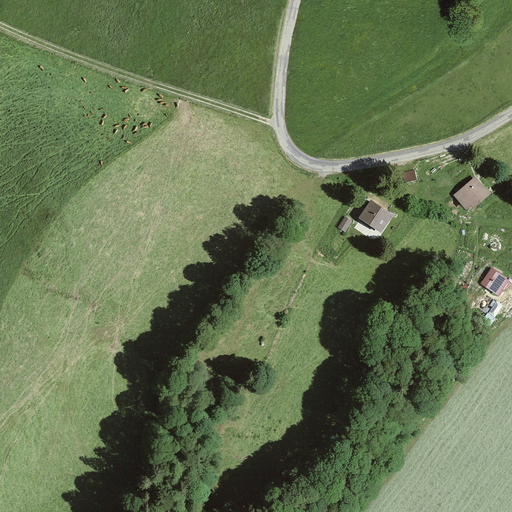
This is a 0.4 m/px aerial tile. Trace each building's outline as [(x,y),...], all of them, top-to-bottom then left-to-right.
[(403,183),(416,180),(413,170),(401,173),(403,183)] [(475,176),(453,196),(467,212),(490,193),(475,176)] [(377,234),(391,216),(369,200),(355,219),(377,234)] [(354,222),(346,217),(338,229),(346,234),(354,222)] [(497,297),(508,281),(490,268),(479,284),(497,297)]
